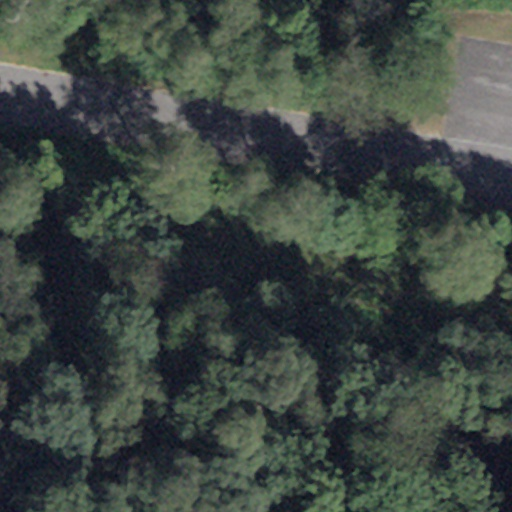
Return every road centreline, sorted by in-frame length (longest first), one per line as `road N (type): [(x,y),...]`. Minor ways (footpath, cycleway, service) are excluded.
road 1 (track): [(0,121),(76,184),(511,369)]
road 2 (residential): [(511,186),(0,84)]
